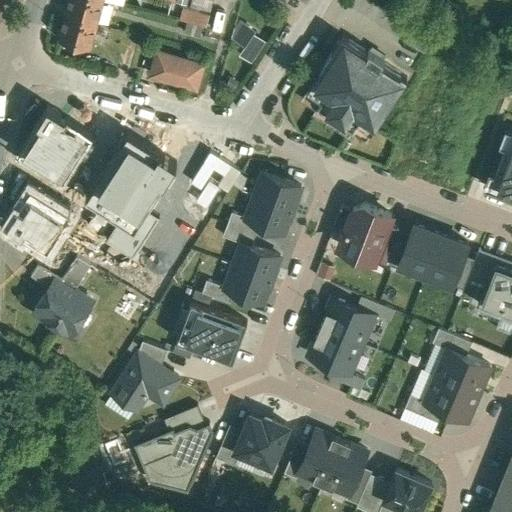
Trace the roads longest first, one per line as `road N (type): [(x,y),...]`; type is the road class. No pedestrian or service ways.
road 1 (residential): [(345,168),(275,339),(272,379)]
road 2 (residential): [(16,65),(229,130)]
road 3 (residential): [(272,379),(322,406),(475,461)]
road 4 (residential): [(345,168),(511,229)]
road 5 (residential): [(229,130),(318,0)]
road 6 (residential): [(229,130),(345,168)]
